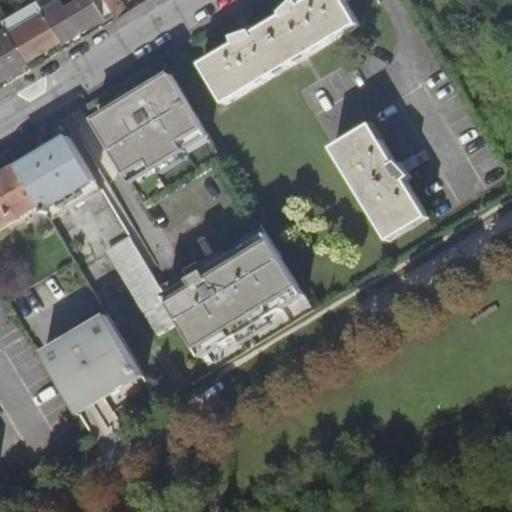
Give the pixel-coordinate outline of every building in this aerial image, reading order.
[(56,0),(43,8),(61,39),(63,41),(80,30),(65,4),(62,0),(56,0)] [(71,0),(65,4),(80,30),(103,16),(93,0),(71,0)] [(104,0),(115,18),(128,10),(121,0),(104,0)] [(206,65),(230,103),(361,23),(346,0),(312,0),(304,5),(300,1),(287,15),(257,34),(255,32),(238,38),(239,44),(206,65)] [(7,29),(26,60),(61,39),(43,8),(7,29)] [(0,30),(0,74),(1,77),(27,62),(26,60),(7,29),(6,27),(0,30)] [(206,130),(175,79),(92,132),(117,178),(130,167),(136,176),(176,156),(172,145),(206,130)] [(338,149),(393,239),(431,216),(409,179),(413,176),(402,163),(400,163),(376,126),(338,149)] [(23,170),(44,205),(49,213),(101,183),(96,174),(74,139),(23,170)] [(0,180),(0,232),(44,205),(23,170),(21,167),(0,180)] [(310,297),(269,230),(170,296),(150,308),(182,369),(310,297)] [(48,357),(82,413),(146,373),(111,316),(48,357)] [(146,373),(82,413),(86,419),(150,380),(146,373)]
